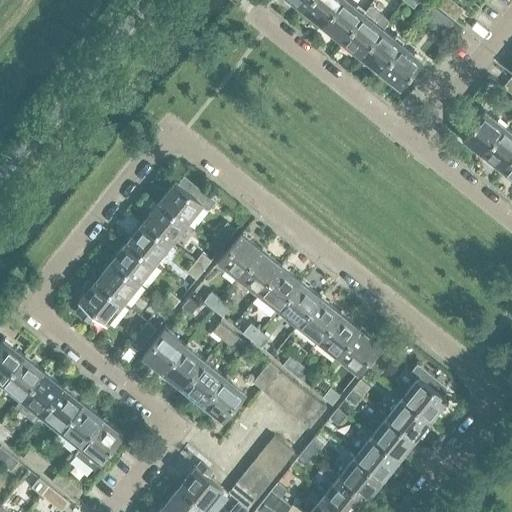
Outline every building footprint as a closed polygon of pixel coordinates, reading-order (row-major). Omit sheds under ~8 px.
[(341,0),(309,0),(303,7),(323,23),(341,0)] [(348,0),(341,0),(323,23),(342,38),(363,12),(348,0)] [(437,0),(436,2),(456,18),(463,8),(452,0),(437,0)] [(370,4),(363,12),(342,38),(361,54),(382,28),(383,28),(389,20),(370,4)] [(425,15),(445,30),(452,21),(432,6),(425,15)] [(402,43),(383,28),(382,28),(361,54),(380,69),(402,43)] [(422,59),(402,43),(380,69),(400,85),(422,59)] [(483,153),(504,126),(484,110),(463,137),(483,153)] [(511,156),(511,132),(504,126),(483,153),(503,168),(511,156)] [(511,156),(503,168),(511,175),(511,156)] [(175,180),(159,200),(186,222),(201,204),(205,207),(209,207),(214,200),(184,175),(178,182),(175,180)] [(159,200),(143,220),(170,241),(186,222),(159,200)] [(143,220),(127,239),(155,261),(170,241),(143,220)] [(210,242),(219,249),(236,228),(227,221),(210,242)] [(239,276),(261,248),(241,232),(219,260),(239,276)] [(155,261),(127,239),(112,259),(139,281),(155,261)] [(281,264),(261,248),(239,276),(258,292),(281,264)] [(194,260),(204,268),(211,259),(202,251),(194,260)] [(139,281),(112,259),(96,279),(123,301),(139,281)] [(204,268),(194,260),(187,270),(197,278),(204,268)] [(281,264),(258,292),(278,307),(300,280),(281,264)] [(106,321),(123,301),(96,279),(93,282),(91,279),(88,280),(83,286),(83,289),(86,291),(79,299),(82,301),(76,309),(91,322),(98,314),(106,321)] [(300,280),(278,307),(298,323),(320,295),(300,280)] [(163,300),(173,308),(180,299),(170,291),(163,300)] [(213,307),(221,298),(212,291),(204,300),(213,307)] [(320,295),(298,323),(317,339),(340,311),(320,295)] [(189,296),(182,305),(191,312),(199,303),(189,296)] [(221,298),(213,307),(223,315),(230,305),(221,298)] [(173,308),(163,300),(147,320),(157,328),(173,308)] [(359,327),(340,311),(317,339),(337,354),(359,327)] [(157,328),(147,320),(131,341),(140,348),(157,328)] [(222,338),(229,328),(220,321),(212,330),(222,338)] [(253,339),(260,330),(250,322),(243,332),(253,339)] [(162,371),(185,343),(164,327),(142,354),(162,371)] [(359,327),(337,354),(357,371),(379,343),(359,327)] [(239,336),(229,328),(222,338),(232,346),(239,336)] [(260,330),(253,339),(262,346),(269,337),(260,330)] [(1,381),(23,354),(3,338),(0,341),(0,383),(1,381)] [(204,359),(185,343),(162,371),(182,387),(204,359)] [(385,347),(368,368),(377,376),(394,354),(385,347)] [(43,370),(23,354),(1,381),(21,397),(43,370)] [(293,371),(300,362),(290,354),(282,363),(293,371)] [(204,359),(182,387),(202,402),(224,375),(204,359)] [(262,388),(278,367),(269,360),(253,380),(262,388)] [(309,369),(300,362),(293,371),(301,378),(309,369)] [(278,367),(262,388),(272,395),(288,375),(278,367)] [(43,370),(21,397),(15,405),(35,420),(41,413),(62,386),(43,370)] [(419,374),(403,395),(430,417),(446,396),(419,374)] [(224,375),(202,402),(222,419),(244,391),(224,375)] [(298,383),(288,375),(272,395),(281,403),(298,383)] [(361,377),(353,387),(363,395),(371,386),(361,377)] [(298,383),(281,403),(291,411),(307,390),(298,383)] [(82,401),(62,386),(41,413),(60,429),(82,401)] [(331,387),(323,396),(332,404),(340,394),(331,387)] [(363,395),(353,387),(345,396),(356,404),(363,395)] [(307,390),(291,411),(301,418),(317,398),(307,390)] [(403,395),(387,415),(414,436),(430,417),(403,395)] [(326,405),(317,398),(301,418),(310,425),(326,405)] [(102,417),(82,401),(60,429),(80,444),(102,417)] [(337,407),(330,416),(339,424),(347,414),(337,407)] [(414,436),(387,415),(371,434),(399,456),(414,436)] [(80,444),(73,452),(94,469),(122,434),(102,417),(80,444)] [(10,429),(0,422),(0,437),(2,439),(10,429)] [(274,434),(266,443),(286,459),(294,450),(274,434)] [(371,434),(356,454),(383,476),(399,456),(371,434)] [(313,437),(306,446),(315,454),(323,445),(313,437)] [(286,459),(266,443),(259,453),(279,469),(286,459)] [(0,460),(2,462),(9,453),(0,445),(0,460)] [(315,454),(306,446),(298,456),(307,463),(315,454)] [(33,464),(40,454),(31,447),(23,456),(33,464)] [(18,460),(9,453),(2,462),(11,469),(18,460)] [(259,453),(251,462),(271,478),(279,469),(259,453)] [(40,454),(33,464),(42,471),(49,462),(40,454)] [(383,476),(356,454),(340,474),(367,495),(383,476)] [(199,460),(179,485),(205,507),(222,487),(208,475),(211,471),(199,460)] [(251,462),(243,472),(263,488),(271,478),(251,462)] [(53,480),(73,496),(80,487),(60,470),(53,480)] [(263,488),(243,472),(235,482),(255,498),(263,488)] [(353,511),(367,495),(340,474),(324,494),(347,511),(353,511)] [(40,493),(48,484),(39,477),(32,486),(40,493)] [(278,481),(264,499),(280,511),(286,511),(292,506),(280,497),(287,488),(278,481)] [(255,498),(235,482),(227,491),(247,508),(255,498)] [(48,484),(40,493),(62,510),(69,501),(48,484)] [(179,485),(163,505),(171,511),(204,511),(203,510),(205,507),(179,485)] [(347,511),(324,494),(309,511),(347,511)] [(280,511),(264,499),(256,508),(261,511),(280,511)]
